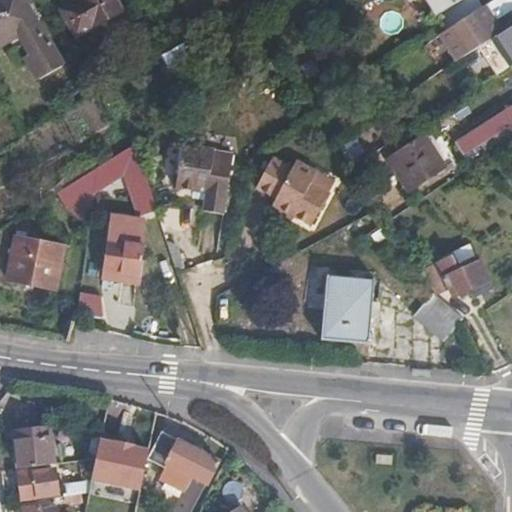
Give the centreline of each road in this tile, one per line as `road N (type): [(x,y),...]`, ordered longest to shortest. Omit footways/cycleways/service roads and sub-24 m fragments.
road 1 (secondary): [(0,356),(220,385)]
road 2 (secondary): [(511,407),(348,392)]
road 3 (unknown): [(220,385),(202,301),(230,266)]
road 4 (secondary): [(348,392),(220,385)]
